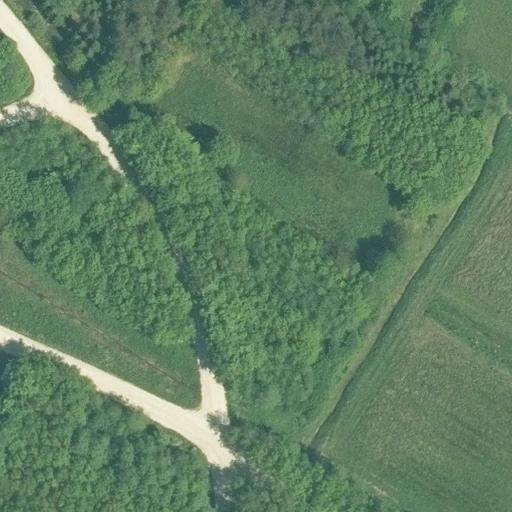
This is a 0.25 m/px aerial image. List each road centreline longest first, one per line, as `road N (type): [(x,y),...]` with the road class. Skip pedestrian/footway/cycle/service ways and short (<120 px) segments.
road 1 (unknown): [(75,103),(161,224),(191,286),(221,446)]
road 2 (unknown): [(0,334),(221,446)]
